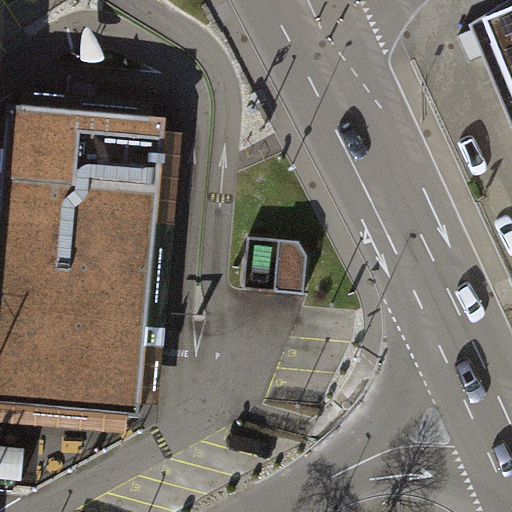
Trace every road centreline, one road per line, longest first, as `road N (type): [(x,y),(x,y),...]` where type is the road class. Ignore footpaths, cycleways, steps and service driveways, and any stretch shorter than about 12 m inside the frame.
road 1 (unclassified): [(307,17),(497,405)]
road 2 (unclassified): [(497,405),(355,465),(269,511)]
